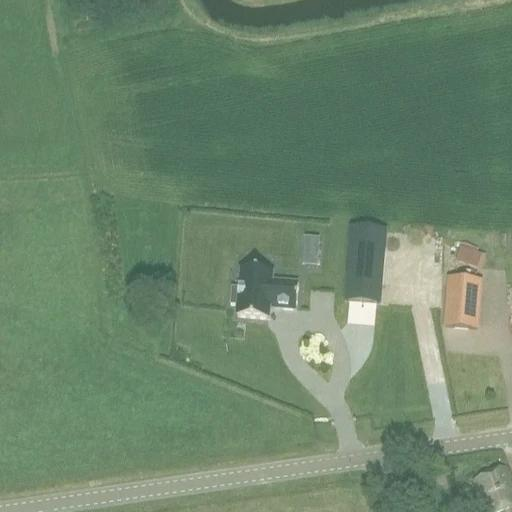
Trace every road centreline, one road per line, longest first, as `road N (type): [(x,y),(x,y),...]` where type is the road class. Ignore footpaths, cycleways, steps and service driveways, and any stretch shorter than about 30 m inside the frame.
road 1 (tertiary): [(3,511),(382,457)]
road 2 (tertiary): [(382,457),(511,438)]
